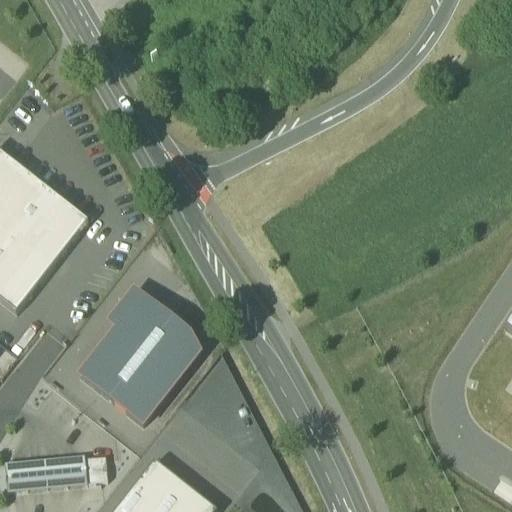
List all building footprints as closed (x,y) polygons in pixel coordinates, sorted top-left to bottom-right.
[(0,178),(10,166),(0,158),(0,178)] [(89,228),(10,166),(0,178),(0,305),(17,319),(89,228)] [(116,336),(142,302),(133,295),(106,328),(116,336)] [(190,340),(142,302),(116,336),(80,381),(143,431),(201,358),(190,340)] [(108,487),(106,463),(86,465),(88,489),(108,487)] [(85,464),(5,472),(8,497),(88,490),(85,464)] [(211,511),(155,467),(119,511),(211,511)]
